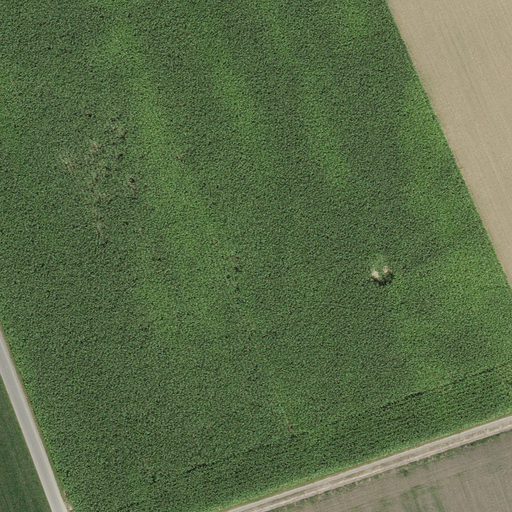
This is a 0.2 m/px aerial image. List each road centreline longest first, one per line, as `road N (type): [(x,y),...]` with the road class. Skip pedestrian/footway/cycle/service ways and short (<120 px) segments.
road 1 (track): [(242,511),(511,422)]
road 2 (track): [(60,511),(0,352)]
